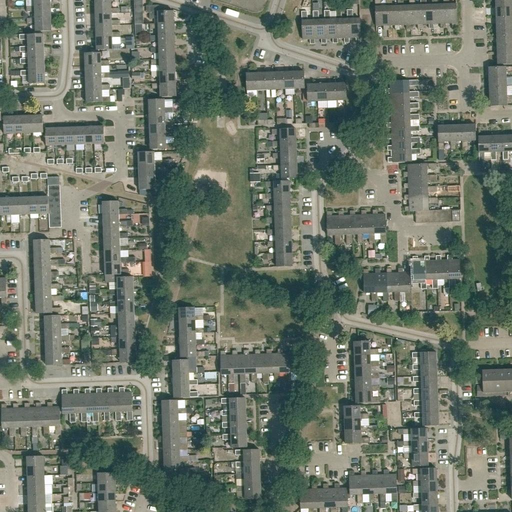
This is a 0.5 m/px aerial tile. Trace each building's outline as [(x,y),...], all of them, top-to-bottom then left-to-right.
[(387,7),(380,7),(380,0),(374,0),(375,8),(375,9),(376,26),(383,26),(383,30),(388,30),(388,26),(387,7)] [(399,6),(398,6),(392,7),(391,0),(386,0),(387,7),(388,26),(395,25),(395,30),(399,30),(399,25),(399,6)] [(410,6),(409,6),(403,6),(403,0),(397,0),(398,6),(399,6),(399,25),(406,25),(406,30),(411,29),(411,25),(410,6)] [(421,5),(415,6),(414,0),(409,0),(409,6),(410,6),(411,25),(418,25),(418,29),(422,29),(422,24),(421,5)] [(433,5),(432,5),(426,5),(426,0),(420,0),(421,5),(422,24),(429,24),(429,29),(434,29),(433,24),(433,5)] [(444,5),(438,5),(437,0),(432,0),(432,5),(433,5),(433,24),(440,24),(440,28),(445,28),(445,24),(444,5)] [(445,24),(452,23),(452,28),(457,28),(456,4),(449,4),(449,0),(443,0),(444,5),(445,24)] [(111,13),(119,13),(119,8),(111,8),(111,1),(95,1),(95,14),(111,13)] [(51,19),(51,7),(35,7),(35,6),(27,7),(27,12),(35,12),(35,18),(35,19),(51,19)] [(496,17),(511,16),(511,7),(495,8),(496,17)] [(348,19),(347,19),(341,19),(341,10),(336,11),(336,19),(337,39),(344,38),(344,43),(349,43),(349,38),(348,19)] [(349,38),(356,38),(356,43),(361,43),(360,19),(353,19),(352,10),(347,10),(347,19),(348,19),(349,38)] [(150,19),(157,19),(158,23),(158,25),(174,24),(173,11),(149,12),(150,19)] [(325,20),(319,20),(318,11),(313,11),(313,20),(314,20),(314,39),(315,39),(321,39),(321,44),(326,44),(326,39),(325,20)] [(336,19),(330,20),(330,11),(324,11),(325,20),(326,39),(333,39),(333,43),(338,43),(337,39),(336,19)] [(314,20),(313,20),(307,21),(307,12),(301,12),(301,21),(302,21),(303,40),(310,40),(310,44),(315,44),(315,39),(314,39),(314,20)] [(112,20),(111,13),(95,14),(96,26),(112,25),(112,26),(120,25),(120,20),(112,20)] [(496,26),(511,25),(511,16),(496,17),(496,26)] [(52,31),(51,19),(35,19),(35,18),(27,19),(27,24),(35,24),(35,32),(52,31)] [(174,24),(158,25),(158,23),(150,24),(150,29),(158,29),(158,36),(158,37),(174,36),(174,24)] [(112,32),(112,26),(112,25),(96,26),(96,38),(112,37),(112,38),(120,37),(120,32),(112,32)] [(497,36),(511,35),(511,25),(496,26),(497,36)] [(28,48),(44,47),(44,34),(28,35),(20,35),(20,40),(28,40),(28,47),(28,48)] [(497,45),(511,44),(511,35),(497,36),(497,45)] [(175,48),(174,36),(158,37),(158,36),(150,36),(151,41),(158,41),(158,47),(158,49),(175,48)] [(112,44),(112,38),(112,37),(96,38),(97,50),(121,49),(120,44),(112,44)] [(497,54),(511,53),(511,44),(497,45),(497,54)] [(44,47),(28,48),(28,47),(20,47),(20,52),(28,52),(28,59),(28,60),(44,59),(44,47)] [(175,48),(158,49),(158,47),(151,48),(151,53),(159,53),(159,60),(159,61),(175,60),(175,48)] [(101,66),(101,67),(109,66),(109,61),(101,61),(101,53),(85,54),(85,66),(101,66)] [(511,53),(497,54),(498,64),(511,63),(511,53)] [(44,59),(28,60),(28,59),(20,59),(21,64),(28,64),(29,71),(29,72),(45,71),(44,59)] [(175,72),(175,60),(159,61),(159,60),(151,60),(151,65),(159,65),(159,72),(159,73),(175,72)] [(101,73),(101,67),(101,66),(85,66),(86,78),(102,78),(109,78),(109,73),(101,73)] [(489,78),(506,77),(506,67),(488,68),(489,78)] [(45,71),(29,72),(29,71),(21,71),(21,76),(29,76),(29,84),(45,83),(45,71)] [(176,84),(175,72),(159,73),(159,72),(152,72),(152,77),(159,77),(160,84),(160,85),(176,84)] [(276,90),(285,90),(284,72),(275,73),(276,90)] [(285,90),(294,89),(294,72),(284,72),(285,90)] [(294,72),(294,89),(304,89),(304,72),(294,72)] [(247,91),(257,91),(256,73),(247,74),(247,91)] [(257,91),(266,90),(266,73),(256,73),(257,91)] [(266,90),(276,90),(275,73),(266,73),(266,90)] [(489,87),(506,87),(506,77),(489,78),(489,87)] [(102,85),(102,78),(86,78),(86,90),(102,90),(110,90),(110,85),(102,85)] [(386,94),(390,94),(409,93),(409,92),(409,86),(418,86),(418,80),(408,81),(390,82),(390,89),(385,89),(386,94)] [(336,84),(336,101),(346,101),(346,83),(336,84)] [(176,97),(176,84),(160,85),(160,84),(152,84),(152,89),(160,89),(160,97),(176,97)] [(308,102),(318,102),(317,84),(307,85),(308,102)] [(318,102),(327,101),(327,84),(317,84),(318,102)] [(327,101),(336,101),(336,84),(327,84),(327,101)] [(489,97),(507,96),(506,87),(489,87),(489,97)] [(102,97),(102,90),(86,90),(86,103),(110,102),(110,97),(102,97)] [(410,104),(409,97),(419,97),(418,92),(409,92),(409,93),(390,94),(390,100),(386,101),(386,105),(391,105),(410,104)] [(507,96),(489,97),(489,106),(507,106),(507,96)] [(165,112),(165,113),(173,113),(173,108),(165,108),(165,100),(148,100),(149,113),(165,112)] [(410,116),(410,115),(410,109),(419,109),(419,103),(410,104),(391,105),(391,112),(386,112),(386,117),(391,116),(410,116)] [(173,125),(173,120),(165,120),(165,113),(165,112),(149,113),(149,125),(165,124),(165,125),(173,125)] [(411,127),(411,126),(410,120),(419,120),(419,114),(410,115),(410,116),(391,116),(391,123),(387,123),(387,128),(392,128),(411,127)] [(14,134),(24,133),(23,116),(14,117),(14,134)] [(24,133),(33,133),(33,116),(23,116),(24,133)] [(33,116),(33,133),(43,133),(42,116),(33,116)] [(5,134),(14,134),(14,117),(4,117),(5,134)] [(150,137),(166,136),(166,137),(174,137),(174,132),(166,132),(165,125),(165,124),(149,125),(150,137)] [(456,142),(462,142),(463,142),(463,125),(451,126),(451,142),(451,150),(456,150),(456,142)] [(463,142),(462,142),(463,150),(468,149),(467,141),(476,141),(475,125),(463,125),(463,142)] [(411,139),(411,138),(411,132),(420,131),(420,126),(411,126),(411,127),(392,128),(392,135),(387,135),(387,140),(392,139),(411,139)] [(444,142),(451,142),(451,126),(438,126),(439,142),(439,151),(444,150),(444,142)] [(75,145),(85,145),(84,127),(75,128),(75,145)] [(85,145),(94,144),(94,127),(84,127),(85,145)] [(94,127),(94,144),(104,144),(103,127),(94,127)] [(47,146),(57,146),(56,128),(46,129),(47,146)] [(57,146),(66,145),(65,128),(56,128),(57,146)] [(66,145),(75,145),(75,128),(65,128),(66,145)] [(281,142),(297,142),(296,129),(280,130),(272,130),(272,135),(280,135),(280,142),(281,142)] [(508,152),(511,151),(511,135),(503,136),(504,152),(503,152),(504,161),(509,160),(508,152)] [(166,144),(166,137),(166,136),(150,137),(150,149),(166,149),(174,149),(174,144),(166,144)] [(491,137),(492,153),(491,153),(491,161),(496,161),(496,152),(503,152),(504,152),(503,136),(491,137)] [(485,169),(484,153),(491,153),(492,153),(491,137),(479,137),(479,152),(480,170),(485,169)] [(412,150),(411,149),(411,143),(420,143),(420,138),(411,138),(411,139),(392,139),(392,146),(387,146),(388,151),(392,151),(412,150)] [(281,154),(297,154),(297,142),(281,142),(280,142),(272,142),(272,147),(281,147),(281,154)] [(392,151),(393,158),(388,158),(388,163),(412,162),(412,155),(421,154),(420,149),(411,149),(412,150),(392,151)] [(172,165),(172,160),(155,160),(154,152),(138,153),(139,165),(155,165),(172,165)] [(281,166),(297,166),(297,154),(281,154),(272,154),(273,159),(281,159),(281,166)] [(427,176),(427,170),(436,169),(436,164),(426,164),(408,165),(408,173),(404,173),(404,177),(408,177),(427,176)] [(155,172),(155,165),(139,165),(139,177),(155,177),(155,178),(163,177),(163,172),(155,172)] [(298,178),(297,166),(281,166),(273,166),(273,171),(281,171),(282,179),(298,178)] [(428,188),(428,187),(428,181),(436,181),(436,175),(427,176),(408,177),(409,184),(404,184),(405,189),(409,188),(428,188)] [(48,186),(60,185),(60,177),(48,178),(48,186)] [(155,185),(155,178),(155,177),(139,177),(139,190),(145,190),(146,196),(162,198),(162,189),(164,189),(163,184),(155,185)] [(274,194),(290,194),(290,181),(265,182),(266,187),(274,187),(274,194)] [(298,198),(306,199),(306,186),(298,186),(298,198)] [(428,199),(428,192),(437,192),(436,187),(428,187),(428,188),(409,188),(409,195),(405,195),(405,200),(409,200),(428,199)] [(291,206),(290,194),(274,194),(266,194),(266,199),(274,199),(275,206),(291,206)] [(20,215),(30,215),(29,197),(20,198),(20,215)] [(30,215),(39,214),(38,197),(29,197),(30,215)] [(49,214),(49,210),(48,204),(48,198),(48,197),(38,197),(39,214),(49,214)] [(1,216),(11,215),(10,198),(0,198),(1,216)] [(11,215),(20,215),(20,198),(10,198),(11,215)] [(428,211),(429,211),(428,204),(437,204),(437,203),(437,199),(437,198),(428,199),(409,200),(410,207),(405,207),(405,212),(416,211),(422,211),(428,211)] [(119,214),(119,215),(127,215),(126,209),(119,210),(119,202),(102,202),(103,215),(119,214)] [(275,218),(291,218),(291,206),(275,206),(266,206),(266,211),(275,211),(275,218)] [(138,219),(137,210),(128,210),(128,220),(138,219)] [(374,234),(375,234),(380,234),(381,242),(386,242),(386,233),(385,215),(378,215),(378,210),(373,210),(373,215),(374,234)] [(452,210),(452,222),(460,222),(460,210),(452,210)] [(351,216),(350,216),(343,216),(343,211),(338,212),(339,216),(340,235),(346,235),(346,244),(352,243),(352,235),(351,235),(351,216)] [(362,215),(355,216),(355,211),(350,211),(350,216),(351,216),(351,235),(352,235),(357,235),(358,243),(363,243),(363,234),(362,215)] [(373,215),(366,215),(366,211),(361,211),(362,215),(363,234),(369,234),(369,243),(375,243),(375,234),(374,234),(373,215)] [(339,216),(332,217),(332,212),(327,212),(328,236),(335,235),(335,244),(340,244),(340,235),(339,216)] [(119,215),(119,214),(103,215),(103,227),(119,226),(119,227),(132,227),(132,221),(119,222),(119,215)] [(275,230),(292,230),(291,218),(275,218),(267,218),(267,223),(275,223),(275,230)] [(120,234),(119,227),(119,226),(103,227),(104,239),(120,238),(120,239),(128,239),(127,234),(120,234)] [(276,242),(292,242),(292,230),(275,230),(267,230),(267,235),(276,235),(276,242)] [(104,251),(120,250),(120,251),(128,251),(128,246),(120,246),(120,239),(120,238),(104,239),(104,251)] [(50,253),(58,253),(58,248),(50,248),(50,240),(34,241),(34,253),(50,253)] [(276,254),(292,254),(292,242),(276,242),(267,242),(268,247),(276,247),(276,254)] [(105,263),(121,262),(121,263),(136,262),(136,257),(120,258),(120,251),(120,250),(104,251),(105,263)] [(50,260),(50,253),(34,253),(35,265),(51,265),(51,266),(58,265),(58,260),(50,260)] [(276,254),(268,254),(268,259),(277,259),(277,267),(293,266),(292,254),(276,254)] [(448,280),(449,280),(455,279),(456,288),(461,288),(460,279),(460,260),(452,260),(452,255),(447,256),(447,261),(448,261),(448,280)] [(436,261),(430,261),(429,256),(425,256),(425,261),(426,281),(432,280),(433,289),(438,289),(438,280),(437,280),(436,261)] [(448,261),(447,261),(441,261),(441,256),(436,256),(436,261),(437,280),(438,280),(444,280),(444,288),(450,288),(449,280),(448,280),(448,261)] [(426,281),(425,261),(418,262),(418,257),(413,257),(414,281),(421,281),(421,290),(427,289),(426,281)] [(121,270),(121,263),(121,262),(105,263),(105,275),(129,274),(129,270),(121,270)] [(51,272),(51,266),(51,265),(35,265),(35,277),(51,277),(51,278),(59,277),(59,272),(51,272)] [(411,286),(411,281),(410,273),(403,273),(403,268),(398,268),(399,273),(399,292),(400,292),(406,292),(406,301),(412,301),(411,292),(411,286)] [(387,274),(380,274),(380,269),(375,269),(376,274),(376,293),(377,293),(383,293),(383,302),(389,302),(389,293),(388,292),(387,274)] [(399,273),(392,274),(392,269),(387,269),(387,274),(388,292),(389,293),(395,293),(395,301),(400,301),(400,292),(399,292),(399,273)] [(376,274),(368,274),(368,270),(364,270),(364,274),(360,275),(360,280),(364,280),(364,294),(371,293),(372,302),(377,302),(377,293),(376,293),(376,274)] [(118,290),(134,290),(133,277),(119,278),(119,275),(105,276),(105,283),(117,283),(118,289),(118,290)] [(51,284),(51,278),(51,277),(35,277),(35,289),(51,289),(51,290),(59,289),(59,284),(51,284)] [(52,296),(51,290),(51,289),(35,289),(36,301),(52,301),(60,301),(59,296),(52,296)] [(134,302),(134,290),(118,290),(118,289),(110,290),(110,295),(118,295),(118,302),(134,302)] [(52,308),(52,301),(36,301),(36,313),(36,314),(52,313),(60,313),(60,308),(52,308)] [(119,314),(135,314),(134,302),(118,302),(110,302),(110,307),(118,307),(119,314)] [(195,320),(195,321),(204,321),(203,316),(195,316),(195,308),(179,308),(179,321),(195,320)] [(135,326),(135,314),(119,314),(110,314),(111,319),(119,319),(119,326),(135,326)] [(61,329),(69,329),(69,324),(61,324),(61,316),(44,317),(45,329),(61,329)] [(196,328),(195,321),(195,320),(179,321),(180,333),(196,332),(196,333),(204,333),(204,328),(196,328)] [(119,326),(111,326),(111,331),(119,331),(119,338),(135,338),(135,326),(119,326)] [(61,336),(61,329),(45,329),(45,341),(61,340),(61,341),(69,341),(69,336),(61,336)] [(196,340),(196,333),(196,332),(180,333),(180,345),(196,344),(196,345),(204,345),(204,340),(196,340)] [(136,350),(135,338),(119,338),(111,338),(111,343),(119,343),(120,350),(136,350)] [(62,348),(61,341),(61,340),(45,341),(46,353),(62,352),(62,353),(70,353),(69,348),(62,348)] [(370,354),(370,355),(378,355),(378,350),(370,350),(370,342),(354,342),(354,355),(370,354)] [(196,352),(196,345),(196,344),(180,345),(180,358),(197,357),(205,357),(205,352),(196,352)] [(290,373),(291,373),(297,372),(297,381),(302,381),(301,353),(294,353),(294,348),(289,348),(289,354),(290,373)] [(279,373),(278,354),(272,354),(271,349),(266,349),(267,354),(267,373),(268,373),(274,373),(274,382),(280,382),(279,373)] [(290,373),(289,354),(283,354),(283,349),(278,349),(278,354),(279,373),(285,373),(286,382),(291,381),(291,373),(290,373)] [(136,362),(136,350),(120,350),(112,350),(112,355),(120,355),(120,363),(136,362)] [(245,374),(244,355),(238,356),(237,350),(232,351),(232,356),(233,374),(234,374),(240,374),(240,383),(246,383),(246,374),(245,374)] [(255,355),(249,355),(249,350),(244,350),(244,355),(245,374),(246,374),(251,374),(252,383),(258,383),(257,374),(256,374),(255,355)] [(267,373),(267,354),(260,355),(260,350),(255,350),(255,355),(256,374),(257,374),(263,373),(263,383),(269,382),(268,373),(267,373)] [(232,356),(225,356),(225,351),(220,351),(221,375),(229,375),(229,384),(235,384),(234,374),(233,374),(232,356)] [(62,360),(62,353),(62,352),(46,353),(46,365),(62,365),(70,365),(70,360),(62,360)] [(421,366),(437,365),(436,353),(420,353),(412,353),(412,358),(421,358),(421,365),(421,366)] [(370,355),(370,354),(354,355),(355,367),(371,366),(371,367),(379,366),(379,362),(371,362),(370,355)] [(189,373),(197,373),(197,368),(189,368),(188,360),(172,361),(173,373),(189,373)] [(437,377),(437,365),(421,366),(421,365),(413,365),(413,370),(421,370),(421,377),(421,378),(437,377)] [(371,374),(371,367),(371,366),(355,367),(355,379),(371,378),(371,379),(379,378),(379,374),(371,374)] [(511,370),(482,371),(483,386),(477,386),(477,397),(495,396),(495,393),(511,392),(511,370)] [(189,381),(189,373),(173,373),(173,385),(189,385),(189,386),(197,385),(197,380),(189,381)] [(438,389),(437,377),(421,378),(421,377),(413,377),(413,382),(421,382),(422,389),(422,390),(438,389)] [(372,386),(371,379),(371,378),(355,379),(356,391),(372,390),(372,391),(380,391),(380,386),(372,386)] [(190,393),(189,386),(189,385),(173,385),(174,398),(190,397),(190,398),(198,397),(198,392),(190,393)] [(120,412),(121,412),(127,412),(127,421),(133,421),(133,411),(132,411),(132,396),(132,393),(125,393),(125,388),(120,388),(120,393),(120,412)] [(97,413),(97,394),(90,394),(90,389),(86,390),(86,394),(85,394),(86,413),(87,413),(92,413),(93,422),(98,422),(98,413),(97,413)] [(108,393),(102,394),(102,389),(97,389),(97,394),(97,413),(98,413),(104,412),(104,422),(110,421),(110,412),(109,412),(108,393)] [(120,412),(120,393),(113,393),(113,389),(108,389),(108,393),(109,412),(110,412),(116,412),(116,421),(121,421),(121,412),(120,412)] [(422,402),(438,401),(438,389),(422,390),(422,389),(414,389),(414,395),(422,394),(422,401),(422,402)] [(74,395),(73,395),(67,395),(67,390),(62,390),(63,414),(70,414),(70,423),(76,423),(76,413),(75,413),(74,395)] [(86,413),(85,394),(79,394),(78,390),(73,390),(73,395),(74,395),(75,413),(76,413),(81,413),(82,423),(87,422),(87,413),(86,413)] [(372,398),(372,391),(372,390),(356,391),(356,403),(372,403),(380,403),(380,398),(372,398)] [(230,411),(246,411),(245,398),(221,399),(222,404),(229,403),(230,410),(230,411)] [(178,413),(178,414),(186,413),(186,408),(178,408),(178,401),(162,401),(162,414),(178,413)] [(438,413),(438,401),(422,402),(422,401),(414,401),(414,406),(422,406),(422,413),(422,414),(438,413)] [(36,408),(30,408),(30,403),(24,404),(25,408),(26,427),(32,427),(33,436),(38,436),(38,427),(37,427),(36,408)] [(48,407),(47,407),(41,408),(41,403),(36,403),(36,408),(37,427),(38,427),(44,427),(44,436),(50,436),(49,426),(48,426),(48,407)] [(48,426),(49,426),(55,426),(56,435),(61,435),(61,425),(60,426),(60,407),(52,407),(52,403),(47,403),(47,407),(48,407),(48,426)] [(14,428),(14,409),(13,409),(7,409),(6,404),(1,404),(2,422),(2,428),(10,428),(10,437),(15,437),(15,428),(14,428)] [(25,408),(18,408),(18,404),(13,404),(13,409),(14,409),(14,428),(15,428),(21,427),(21,436),(27,436),(26,427),(25,408)] [(361,419),(368,419),(368,414),(361,414),(360,406),(344,407),(345,419),(361,419)] [(246,423),(246,411),(230,411),(230,410),(222,411),(222,416),(230,416),(230,422),(230,423),(246,423)] [(179,420),(178,414),(178,413),(162,414),(163,426),(179,425),(179,426),(187,425),(186,420),(179,420)] [(422,414),(422,413),(415,413),(415,418),(423,418),(423,426),(439,426),(438,413),(422,414)] [(361,419),(345,419),(345,431),(361,431),(377,431),(376,426),(361,426),(361,419)] [(247,435),(246,423),(230,423),(230,422),(222,423),(222,428),(230,427),(231,434),(231,435),(247,435)] [(179,433),(179,426),(179,425),(163,426),(163,438),(179,437),(179,438),(187,437),(187,432),(179,433)] [(412,441),(411,442),(427,441),(427,429),(411,430),(411,429),(403,430),(403,434),(411,434),(412,441)] [(361,438),(361,431),(345,431),(345,444),(361,443),(369,443),(369,438),(361,438)] [(247,447),(247,435),(231,435),(231,434),(223,435),(223,440),(231,439),(231,448),(247,447)] [(179,438),(179,437),(163,438),(164,450),(180,449),(180,450),(188,450),(187,444),(179,445),(179,438)] [(412,453),(412,454),(428,454),(427,441),(411,442),(412,441),(398,442),(398,447),(412,446),(412,453)] [(180,457),(180,450),(180,449),(164,450),(164,462),(180,461),(180,462),(188,462),(188,456),(180,457)] [(244,463),(260,462),(259,450),(244,450),(235,450),(235,455),(243,455),(244,462),(244,463)] [(428,454),(412,454),(412,453),(404,453),(404,459),(412,458),(412,466),(428,466),(428,454)] [(27,467),(44,466),(44,457),(27,457),(27,467)] [(180,468),(180,462),(180,461),(164,462),(164,474),(189,473),(188,468),(180,468)] [(260,474),(260,462),(244,463),(244,462),(236,462),(236,467),(244,467),(244,474),(244,475),(260,474)] [(27,476),(44,476),(44,466),(27,467),(27,476)] [(421,482),(437,481),(437,469),(421,469),(413,469),(413,474),(421,474),(421,481),(421,482)] [(384,475),(378,475),(378,470),(373,470),(373,475),(374,494),(375,494),(380,494),(380,503),(386,503),(386,494),(385,494),(384,475)] [(385,494),(386,494),(392,494),(392,503),(397,503),(397,493),(396,474),(389,475),(389,470),(384,470),(384,475),(385,494)] [(362,476),(361,476),(355,476),(354,471),(350,471),(350,472),(350,478),(350,495),(358,495),(358,504),(363,504),(363,494),(362,495),(362,476)] [(373,475),(366,475),(366,471),(361,471),(361,476),(362,476),(362,495),(363,494),(369,494),(369,503),(375,503),(375,494),(374,494),(373,475)] [(98,483),(115,483),(115,473),(98,474),(98,483)] [(261,486),(260,474),(244,475),(244,474),(236,474),(236,479),(244,479),(245,486),(245,487),(261,486)] [(28,486),(45,485),(44,476),(27,476),(28,486)] [(422,494),(437,493),(437,481),(421,482),(421,481),(413,481),(413,486),(421,486),(421,493),(422,494)] [(98,493),(115,492),(115,483),(98,483),(98,493)] [(323,489),(317,489),(317,484),(312,484),(312,489),(313,508),(314,508),(319,508),(319,511),(325,511),(325,508),(324,508),(323,489)] [(335,489),(335,488),(328,489),(328,484),(323,484),(323,489),(324,508),(325,508),(331,508),(330,511),(336,511),(336,508),(335,489)] [(336,508),(342,508),(341,511),(347,511),(348,507),(347,506),(347,488),(340,488),(340,484),(334,484),(335,488),(335,489),(336,508)] [(28,495),(45,495),(45,485),(28,486),(28,495)] [(313,508),(312,489),(305,489),(305,485),(300,485),(301,509),(308,508),(308,511),(313,511),(314,508),(313,508)] [(261,506),(261,486),(245,487),(245,486),(236,486),(237,491),(245,491),(245,499),(249,499),(249,506),(261,506)] [(99,502),(116,502),(115,492),(98,493),(99,502)] [(438,505),(437,493),(422,494),(421,493),(414,493),(414,498),(422,498),(422,505),(422,506),(438,505)] [(52,494),(45,495),(28,495),(28,505),(52,504),(52,494)] [(99,511),(116,511),(116,502),(99,502),(99,511)]
